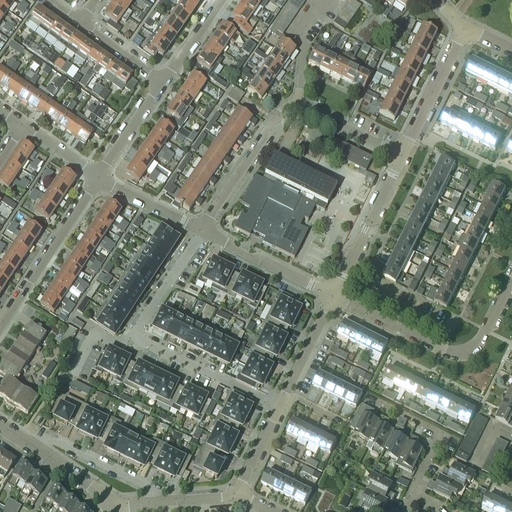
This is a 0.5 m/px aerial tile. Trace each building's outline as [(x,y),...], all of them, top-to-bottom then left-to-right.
[(0,0),(0,7),(8,13),(14,3),(9,0),(0,0)] [(129,19),(131,15),(126,12),(130,6),(121,0),(116,0),(111,7),(129,19)] [(190,18),(196,9),(183,0),(176,0),(175,2),(180,5),(177,10),(190,18)] [(183,0),(196,9),(202,0),(183,0)] [(251,17),(258,7),(247,0),(244,0),(239,8),(251,17)] [(263,11),(269,2),(266,0),(247,0),(258,7),(263,11)] [(282,9),(287,0),(282,0),(278,7),(282,9)] [(298,12),(302,7),(291,0),(288,5),(298,12)] [(357,12),(361,7),(351,0),(350,0),(347,5),(357,12)] [(405,10),(411,0),(396,0),(395,3),(405,10)] [(368,7),(374,11),(378,5),(372,1),(368,7)] [(25,11),(29,6),(22,2),(19,7),(25,11)] [(295,17),(298,12),(288,5),(285,10),(295,17)] [(354,17),(357,12),(347,5),(344,9),(354,17)] [(23,15),(25,11),(19,7),(16,11),(23,15)] [(125,24),(129,19),(111,7),(104,17),(117,26),(120,21),(125,24)] [(38,29),(40,26),(48,15),(38,8),(31,19),(28,22),(38,29)] [(236,21),(233,26),(248,36),(256,25),(249,20),(251,17),(239,8),(232,18),(236,21)] [(351,21),(354,17),(344,9),(340,14),(351,21)] [(183,28),(190,18),(177,10),(171,20),(183,28)] [(292,22),(295,17),(285,10),(281,15),(292,22)] [(347,26),(351,21),(340,14),(337,19),(347,26)] [(47,36),(50,33),(57,22),(48,15),(40,26),(38,29),(47,36)] [(268,29),(270,25),(275,19),(271,16),(272,16),(270,15),(265,21),(266,22),(263,26),(268,29)] [(288,27),(292,22),(281,15),(278,19),(288,27)] [(176,38),(183,28),(171,20),(166,16),(159,26),(176,38)] [(285,31),(288,27),(278,19),(275,24),(285,31)] [(344,31),(347,26),(337,19),(333,24),(344,31)] [(9,21),(5,25),(12,30),(15,25),(9,21)] [(118,33),(121,28),(110,21),(107,25),(118,33)] [(57,43),(59,40),(67,29),(57,22),(50,33),(47,36),(57,43)] [(282,36),(285,31),(275,24),(272,29),(282,36)] [(9,34),(12,30),(5,25),(2,30),(9,34)] [(233,46),(240,36),(223,25),(216,35),(229,43),(233,46)] [(153,36),(170,47),(176,38),(159,26),(158,26),(159,27),(153,36)] [(432,44),(437,33),(422,26),(416,37),(432,44)] [(66,51),(76,36),(67,29),(59,40),(57,43),(56,44),(66,51)] [(282,37),(282,36),(272,29),(269,32),(279,39),(281,36),(282,37)] [(222,53),(229,43),(216,35),(210,44),(222,53)] [(75,57),(86,42),(76,36),(66,51),(75,57)] [(157,54),(163,57),(170,47),(153,36),(152,36),(145,46),(142,51),(154,59),(157,54)] [(31,45),(34,41),(28,37),(25,41),(31,45)] [(426,55),(431,45),(432,44),(416,37),(411,48),(426,55)] [(28,49),(31,45),(25,41),(22,45),(28,49)] [(288,61),(295,51),(281,41),(274,52),(288,61)] [(84,64),(87,60),(95,49),(86,42),(75,57),(84,64)] [(248,42),(241,52),(249,57),(255,47),(248,42)] [(331,50),(335,45),(332,42),(328,47),(325,46),(322,52),(315,49),(308,64),(319,70),(327,54),(327,55),(330,49),(331,50)] [(210,44),(203,54),(220,66),(222,62),(218,59),(222,53),(210,44)] [(44,55),(47,50),(40,46),(37,50),(35,54),(41,59),(44,55)] [(421,66),(426,56),(426,55),(411,48),(406,59),(421,66)] [(97,67),(104,56),(95,49),(87,60),(97,67)] [(267,58),(265,60),(267,62),(281,71),(288,61),(274,52),(272,51),(267,58)] [(50,58),(49,58),(49,59),(46,62),(53,67),(58,60),(59,59),(52,54),(50,58)] [(203,54),(196,64),(205,70),(202,75),(213,82),(216,78),(216,77),(213,75),(220,66),(203,54)] [(330,75),(338,60),(327,55),(327,54),(319,70),(330,75)] [(352,86),(360,70),(354,68),(357,62),(353,61),(356,56),(352,54),(349,59),(351,60),(341,80),(352,86)] [(106,73),(114,63),(104,56),(97,67),(93,72),(88,79),(85,77),(82,81),(88,85),(95,74),(97,76),(101,70),(106,73)] [(341,80),(351,60),(349,59),(347,57),(344,63),(338,60),(330,75),(341,80)] [(0,68),(0,84),(7,74),(15,63),(16,61),(13,58),(11,61),(10,60),(3,71),(0,68)] [(415,77),(421,67),(421,66),(406,59),(400,70),(415,77)] [(477,78),(483,66),(472,60),(466,73),(477,78)] [(274,81),(280,74),(281,71),(267,62),(260,72),(274,81)] [(0,86),(8,93),(17,81),(12,77),(19,66),(15,63),(0,84),(0,86)] [(69,72),(72,67),(66,63),(63,68),(69,72)] [(112,86),(123,69),(114,63),(106,73),(102,79),(112,86)] [(371,76),(376,65),(371,63),(366,74),(360,70),(352,86),(363,91),(371,76)] [(488,84),(494,71),(483,66),(477,78),(488,84)] [(66,76),(69,72),(63,68),(60,72),(66,76)] [(130,94),(137,84),(131,79),(133,76),(123,69),(112,86),(121,93),(124,89),(130,94)] [(245,78),(248,75),(249,73),(244,69),(240,75),(245,78)] [(410,88),(415,78),(415,77),(400,70),(395,81),(410,88)] [(499,89),(505,76),(494,71),(488,84),(499,89)] [(254,76),(253,78),(251,80),(267,91),(274,81),(260,72),(256,77),(254,76)] [(389,78),(377,72),(376,74),(372,84),(377,87),(382,77),(388,80),(389,78)] [(18,99),(34,76),(30,73),(22,84),(17,81),(8,93),(18,99)] [(57,93),(65,81),(57,75),(53,82),(57,84),(53,89),(49,86),(44,93),(53,99),(58,93),(57,93)] [(81,79),(76,75),(73,80),(77,84),(81,79)] [(199,93),(206,84),(193,75),(187,85),(199,93)] [(253,78),(248,75),(245,78),(250,82),(248,84),(251,86),(246,92),(260,102),(267,91),(251,80),(253,78)] [(27,106),(36,94),(31,90),(38,79),(34,76),(18,99),(27,106)] [(510,94),(511,89),(511,79),(505,76),(499,89),(510,94)] [(85,89),(87,86),(88,85),(82,81),(79,85),(85,89)] [(220,81),(217,85),(226,91),(229,87),(220,81)] [(405,99),(410,89),(410,88),(395,81),(390,92),(405,99)] [(192,103),(199,93),(187,85),(180,95),(192,103)] [(80,91),(74,86),(70,92),(76,96),(80,91)] [(237,105),(244,95),(234,88),(227,98),(237,105)] [(107,98),(110,94),(104,90),(101,94),(107,98)] [(399,110),(404,100),(405,99),(390,92),(384,103),(399,110)] [(37,113),(45,100),(36,94),(27,106),(37,113)] [(104,102),(107,98),(101,94),(98,98),(104,102)] [(459,102),(462,96),(456,94),(453,99),(459,102)] [(190,116),(193,112),(189,109),(192,103),(180,95),(173,104),(186,113),(190,116)] [(46,119),(55,107),(45,100),(37,113),(46,119)] [(223,112),(228,104),(225,102),(219,110),(223,112)] [(56,126),(70,106),(65,103),(60,111),(55,107),(46,119),(56,126)] [(69,117),(76,106),(72,103),(70,106),(56,126),(66,133),(74,120),(69,117)] [(394,121),(399,110),(384,103),(379,114),(394,121)] [(84,127),(75,139),(85,146),(91,137),(93,134),(97,129),(91,125),(96,119),(100,113),(103,116),(108,110),(99,104),(91,116),(84,127)] [(190,116),(186,113),(173,104),(167,114),(179,123),(182,118),(187,121),(190,116)] [(254,128),(256,123),(237,110),(230,121),(245,131),(249,125),(254,128)] [(452,129),(458,117),(447,111),(441,124),(452,129)] [(79,124),(74,120),(66,133),(75,139),(84,127),(91,116),(87,113),(79,124)] [(214,125),(220,116),(216,114),(210,122),(214,125)] [(178,129),(182,124),(171,117),(167,122),(178,129)] [(463,135),(469,122),(458,117),(452,129),(463,135)] [(243,144),(244,142),(240,138),(245,131),(230,121),(223,131),(238,141),(243,144)] [(208,133),(214,125),(210,122),(205,131),(208,133)] [(473,140),(480,127),(469,122),(463,135),(473,140)] [(166,142),(173,132),(160,123),(153,133),(166,142)] [(484,145),(490,133),(480,127),(473,140),(484,145)] [(243,144),(238,141),(223,131),(216,141),(231,151),(236,143),(241,146),(243,144)] [(159,152),(164,156),(171,161),(174,157),(162,149),(166,142),(153,133),(146,143),(159,152)] [(192,133),(187,141),(191,145),(197,136),(192,133)] [(495,151),(502,138),(490,133),(484,145),(495,151)] [(200,145),(206,137),(202,135),(197,143),(200,145)] [(175,140),(182,145),(185,140),(178,136),(175,140)] [(365,172),(372,159),(328,137),(321,151),(365,172)] [(229,165),(230,162),(226,159),(231,151),(216,141),(209,151),(224,161),(229,165)] [(27,162),(34,152),(21,143),(15,153),(27,162)] [(153,162),(159,152),(146,143),(139,153),(153,162)] [(194,153),(200,145),(197,143),(191,151),(194,153)] [(229,165),(224,161),(209,151),(202,162),(217,172),(222,164),(227,167),(229,165)] [(21,171),(27,162),(15,153),(8,163),(21,171)] [(149,168),(153,162),(139,153),(133,163),(146,173),(149,168)] [(186,166),(192,158),(188,155),(183,163),(186,166)] [(168,165),(171,161),(164,156),(161,160),(168,165)] [(337,187),(274,156),(264,176),(266,176),(263,181),(255,177),(241,205),(249,209),(245,217),(241,215),(234,230),(249,237),(252,232),(265,239),(263,243),(275,250),(294,259),(308,232),(299,228),(303,219),(308,222),(315,207),(324,212),(327,206),(327,207),(337,187)] [(449,176),(455,165),(442,159),(437,170),(449,176)] [(38,169),(41,164),(35,160),(32,165),(38,169)] [(215,185),(216,183),(212,179),(217,172),(202,162),(195,172),(210,182),(215,185)] [(14,181),(21,171),(8,163),(2,173),(14,181)] [(139,183),(146,173),(133,163),(125,174),(139,183)] [(180,174),(186,166),(183,163),(177,172),(180,174)] [(35,173),(38,169),(32,165),(30,169),(35,173)] [(50,179),(53,174),(47,170),(44,175),(50,179)] [(444,187),(449,177),(449,176),(437,170),(431,181),(444,187)] [(69,191),(76,181),(62,172),(55,182),(69,191)] [(154,172),(151,176),(157,180),(160,176),(154,172)] [(215,185),(210,182),(195,172),(188,182),(203,192),(208,184),(213,187),(215,185)] [(25,188),(19,184),(14,181),(2,173),(0,175),(0,185),(8,191),(11,185),(23,193),(25,188)] [(372,186),(376,178),(368,174),(364,182),(372,186)] [(47,183),(50,179),(44,175),(41,179),(47,183)] [(172,186),(178,178),(174,175),(169,184),(172,186)] [(154,185),(157,180),(151,176),(148,181),(154,185)] [(25,188),(28,184),(22,180),(19,184),(25,188)] [(439,198),(444,187),(431,181),(426,192),(439,198)] [(62,201),(69,192),(69,191),(55,182),(49,192),(62,201)] [(201,206),(202,203),(198,200),(203,192),(188,182),(181,192),(196,202),(201,206)] [(166,194),(172,186),(169,184),(163,192),(166,194)] [(501,202),(506,191),(493,184),(488,195),(501,202)] [(31,195),(55,211),(62,201),(49,192),(45,198),(34,191),(31,195)] [(201,206),(196,202),(181,192),(172,206),(178,211),(180,209),(182,210),(182,208),(189,213),(194,205),(199,208),(201,206)] [(433,209),(439,198),(426,192),(421,202),(433,209)] [(55,211),(31,195),(28,200),(39,207),(35,213),(49,222),(55,211)] [(495,213),(501,202),(488,195),(483,206),(495,213)] [(0,203),(12,212),(16,207),(0,196),(0,203)] [(428,219),(433,209),(421,202),(415,213),(428,219)] [(114,223),(121,212),(107,203),(101,214),(114,223)] [(490,223),(495,213),(483,206),(477,217),(490,223)] [(423,230),(428,220),(428,219),(415,213),(410,224),(423,230)] [(107,233),(107,232),(114,223),(101,214),(94,224),(107,233)] [(485,234),(490,223),(477,217),(472,228),(485,234)] [(137,231),(143,222),(138,219),(132,227),(137,231)] [(125,230),(128,225),(122,221),(119,226),(125,230)] [(440,226),(429,221),(427,225),(439,230),(438,231),(443,233),(446,228),(441,226),(440,226)] [(16,231),(18,227),(13,223),(10,227),(16,231)] [(34,244),(41,233),(28,224),(21,235),(34,244)] [(112,250),(115,246),(103,239),(107,233),(94,224),(87,234),(106,246),(112,250)] [(418,241),(423,231),(423,230),(410,224),(405,235),(418,241)] [(122,234),(125,230),(119,226),(116,230),(122,234)] [(12,236),(16,231),(10,227),(7,232),(12,236)] [(479,245),(485,234),(472,228),(467,238),(479,245)] [(166,232),(161,229),(153,241),(168,251),(171,247),(173,248),(178,240),(174,237),(175,235),(167,230),(166,232)] [(448,244),(451,237),(454,232),(449,230),(446,235),(443,241),(448,244)] [(112,250),(106,246),(87,234),(80,244),(94,253),(98,247),(109,255),(112,250)] [(18,239),(14,245),(28,254),(34,244),(21,235),(18,239)] [(412,252),(417,242),(418,241),(405,235),(399,245),(412,252)] [(479,245),(467,238),(465,241),(461,239),(456,248),(461,250),(461,249),(474,256),(479,245)] [(164,261),(167,257),(166,255),(168,251),(153,241),(147,250),(164,261)] [(91,258),(94,253),(80,244),(74,254),(87,263),(93,267),(98,270),(101,266),(95,262),(96,261),(91,258)] [(21,264),(27,254),(28,254),(14,245),(7,255),(21,264)] [(407,263),(412,252),(399,245),(394,256),(407,263)] [(161,266),(164,261),(147,250),(143,247),(137,256),(156,269),(159,265),(161,266)] [(469,267),(474,256),(461,249),(461,250),(456,260),(469,267)] [(80,273),(81,273),(87,263),(74,254),(67,264),(80,273)] [(14,274),(20,265),(21,264),(7,255),(1,265),(14,274)] [(152,279),(155,275),(154,274),(156,269),(137,256),(131,265),(152,279)] [(402,273),(407,263),(394,256),(389,267),(402,273)] [(463,277),(469,267),(456,260),(451,271),(463,277)] [(224,264),(217,261),(216,263),(213,261),(209,270),(204,267),(196,282),(204,286),(206,282),(213,286),(224,264)] [(74,284),(79,287),(85,291),(88,287),(76,279),(80,273),(67,264),(60,275),(74,284)] [(109,273),(113,268),(108,264),(104,270),(109,273)] [(226,296),(236,276),(231,274),(233,271),(230,269),(231,268),(224,264),(213,286),(211,289),(226,296)] [(0,279),(7,284),(14,274),(1,265),(0,266),(0,279)] [(149,284),(152,279),(131,265),(125,274),(144,287),(147,283),(149,284)] [(95,275),(98,270),(93,267),(90,271),(95,275)] [(396,284),(401,274),(402,273),(389,267),(383,278),(396,284)] [(458,288),(463,277),(451,271),(445,282),(458,288)] [(140,297),(143,293),(142,292),(144,287),(125,274),(119,283),(140,297)] [(85,291),(79,287),(74,284),(60,275),(53,285),(67,294),(71,288),(82,295),(85,291)] [(101,285),(105,278),(101,275),(96,282),(101,285)] [(253,279),(246,275),(245,277),(242,276),(241,278),(236,276),(226,296),(234,300),(235,297),(242,300),(253,279)] [(255,311),(263,296),(258,294),(262,285),(259,284),(260,282),(253,279),(242,300),(249,304),(247,307),(255,311)] [(453,299),(458,288),(445,282),(440,293),(453,299)] [(137,303),(140,297),(119,283),(113,292),(132,305),(135,301),(137,303)] [(95,294),(99,287),(95,284),(91,290),(95,294)] [(68,303),(63,299),(67,294),(53,285),(47,295),(60,304),(65,307),(71,311),(74,307),(68,303)] [(413,293),(416,287),(411,285),(408,291),(413,293)] [(447,310),(453,299),(440,293),(432,288),(426,300),(434,303),(447,310)] [(91,301),(95,294),(91,290),(86,298),(91,301)] [(128,315),(131,311),(130,310),(132,305),(113,292),(107,301),(128,315)] [(297,321),(300,314),(299,313),(300,310),(297,309),(300,304),(298,303),(279,294),(275,301),(278,303),(275,310),(297,321)] [(53,314),(60,304),(47,295),(40,305),(53,314)] [(89,302),(84,299),(81,304),(85,307),(89,302)] [(125,320),(128,315),(107,301),(101,310),(121,323),(123,319),(125,320)] [(68,315),(71,311),(65,307),(62,312),(68,315)] [(293,328),(297,321),(275,310),(272,308),(265,323),(285,333),(288,328),(290,330),(292,327),(293,328)] [(114,337),(120,329),(118,328),(121,323),(101,310),(94,321),(99,323),(97,326),(114,337)] [(153,329),(166,336),(175,318),(175,317),(177,313),(170,310),(168,314),(162,311),(161,312),(159,316),(158,315),(153,324),(155,324),(153,329)] [(218,312),(215,317),(221,320),(224,315),(218,312)] [(176,341),(187,318),(177,313),(175,317),(175,318),(166,336),(176,341)] [(224,315),(221,320),(227,323),(230,318),(224,315)] [(195,327),(197,323),(187,318),(176,341),(186,346),(195,327)] [(81,331),(84,326),(74,320),(71,324),(81,331)] [(249,323),(245,332),(251,334),(255,326),(249,323)] [(283,350),(286,343),(284,342),(286,339),(283,338),(285,333),(265,323),(261,330),(264,332),(261,339),(283,350)] [(349,341),(356,328),(345,323),(338,336),(349,341)] [(41,329),(33,324),(31,326),(30,325),(22,333),(24,334),(23,335),(39,345),(46,336),(40,332),(41,329)] [(204,332),(195,350),(205,355),(214,337),(216,331),(206,326),(204,332)] [(204,332),(195,327),(186,346),(195,350),(204,332)] [(68,347),(76,332),(67,328),(60,343),(68,347)] [(360,347),(366,334),(356,328),(349,341),(360,347)] [(215,360),(226,337),(226,336),(216,331),(214,337),(205,355),(215,360)] [(371,352),(377,339),(366,334),(360,347),(371,352)] [(14,344),(12,348),(30,360),(35,352),(38,354),(40,351),(37,349),(39,345),(23,335),(16,345),(14,344)] [(226,336),(226,337),(215,360),(228,366),(237,348),(235,347),(237,342),(226,336)] [(283,350),(261,339),(257,346),(254,344),(250,352),(265,359),(267,355),(276,359),(277,356),(279,357),(283,350)] [(381,357),(388,345),(377,339),(371,352),(381,357)] [(24,368),(30,360),(12,348),(9,352),(11,354),(4,364),(20,374),(22,372),(25,374),(28,370),(24,368)] [(331,348),(329,353),(340,359),(343,353),(337,351),(331,348)] [(109,375),(120,353),(113,350),(112,352),(109,350),(108,353),(103,350),(92,371),(100,375),(102,371),(109,375)] [(268,379),(272,372),(270,371),(271,368),(263,364),(265,359),(250,352),(247,360),(250,361),(246,368),(268,379)] [(122,385),(132,365),(127,362),(129,360),(126,359),(127,357),(120,353),(109,375),(116,378),(114,382),(122,385)] [(234,355),(231,360),(237,363),(240,358),(234,355)] [(356,367),(362,370),(364,364),(356,360),(354,365),(356,366),(356,367)] [(342,369),(345,364),(339,361),(336,367),(342,369)] [(3,365),(2,364),(1,364),(0,367),(0,375),(1,377),(0,378),(4,381),(5,378),(14,384),(20,374),(4,364),(3,365)] [(137,367),(132,365),(122,385),(129,389),(136,393),(149,368),(142,364),(141,366),(138,365),(137,367)] [(364,364),(362,370),(367,372),(370,367),(364,364)] [(154,370),(149,368),(136,393),(137,393),(139,390),(148,394),(157,374),(153,372),(154,370)] [(268,379),(246,368),(243,375),(240,373),(236,381),(256,392),(259,387),(261,388),(263,385),(265,386),(268,379)] [(394,386),(401,373),(390,368),(383,381),(394,386)] [(360,372),(358,377),(365,381),(367,376),(366,375),(360,372)] [(405,391),(411,379),(401,373),(394,386),(405,391)] [(162,376),(157,374),(148,394),(156,398),(155,401),(156,402),(168,377),(163,375),(162,376)] [(324,392),(330,379),(319,374),(313,386),(324,392)] [(156,402),(170,409),(181,389),(176,386),(177,384),(174,382),(175,381),(168,377),(156,402)] [(9,407),(21,389),(14,384),(5,378),(4,381),(0,386),(0,398),(7,403),(6,405),(9,407)] [(334,397),(341,384),(330,379),(324,392),(334,397)] [(416,397),(422,384),(411,379),(405,391),(416,397)] [(90,391),(75,383),(67,387),(88,397),(90,391)] [(345,403),(351,390),(341,384),(334,397),(345,403)] [(427,402),(433,390),(422,384),(416,397),(427,402)] [(197,392),(190,388),(189,390),(186,388),(185,391),(181,389),(170,409),(178,413),(180,410),(186,413),(197,392)] [(29,394),(21,389),(9,407),(14,410),(15,408),(27,416),(38,400),(33,397),(35,394),(32,391),(29,394)] [(362,395),(351,390),(345,403),(356,408),(362,395)] [(437,408),(444,395),(433,390),(427,402),(437,408)] [(200,424),(210,403),(205,401),(206,398),(203,397),(204,395),(197,392),(186,413),(193,417),(192,420),(200,424)] [(250,411),(251,408),(248,407),(251,402),(230,392),(223,407),(226,408),(248,419),(251,412),(250,411)] [(393,402),(396,397),(390,394),(388,399),(393,402)] [(448,413),(454,400),(444,395),(437,408),(448,413)] [(73,427),(83,406),(65,397),(60,408),(59,410),(56,409),(53,417),(55,418),(54,421),(67,427),(67,425),(73,428),(73,427)] [(130,406),(132,402),(120,397),(119,400),(130,406)] [(511,415),(511,401),(506,399),(501,410),(511,415)] [(459,418),(465,406),(454,400),(448,413),(459,418)] [(420,415),(422,411),(417,409),(418,407),(412,404),(409,410),(420,415)] [(370,442),(371,441),(370,440),(379,422),(371,419),(375,412),(362,405),(350,429),(361,434),(359,437),(369,442),(370,442)] [(85,438),(96,417),(89,413),(91,410),(83,406),(73,427),(78,429),(77,432),(79,433),(79,435),(85,438)] [(470,424),(476,411),(465,406),(459,418),(470,424)] [(226,408),(223,415),(220,413),(216,421),(236,431),(239,427),(241,428),(243,425),(244,426),(248,419),(226,408)] [(511,428),(511,415),(501,410),(495,421),(511,428)] [(485,427),(487,422),(477,416),(474,422),(485,427)] [(103,420),(96,417),(85,438),(92,442),(93,440),(96,441),(98,439),(102,441),(112,420),(105,417),(103,420)] [(381,417),(379,422),(370,440),(371,441),(370,442),(369,442),(366,449),(371,452),(374,447),(384,452),(385,450),(393,432),(386,428),(389,421),(381,417)] [(124,434),(125,431),(118,427),(120,424),(112,420),(102,441),(102,442),(106,444),(104,449),(107,451),(106,452),(113,456),(123,434),(124,434)] [(234,448),(237,441),(235,440),(237,437),(234,436),(236,431),(216,421),(212,429),(215,430),(212,437),(234,448)] [(298,439),(304,426),(293,421),(287,433),(298,439)] [(482,432),(485,427),(474,422),(472,427),(482,432)] [(309,444),(315,431),(304,426),(298,439),(309,444)] [(463,436),(465,431),(455,426),(452,431),(463,436)] [(399,462),(400,460),(399,460),(408,442),(400,438),(404,431),(396,427),(393,432),(385,450),(390,453),(388,456),(399,462)] [(480,437),(482,432),(472,427),(469,432),(480,437)] [(320,450),(326,437),(315,431),(309,444),(320,450)] [(477,443),(480,437),(469,432),(466,437),(477,443)] [(123,459),(127,452),(133,439),(124,434),(123,434),(113,456),(118,459),(119,457),(123,459)] [(413,471),(423,451),(415,447),(418,440),(411,436),(408,442),(399,460),(400,460),(405,462),(403,466),(413,471)] [(201,450),(205,452),(216,458),(219,453),(227,457),(228,454),(230,455),(234,448),(212,437),(209,444),(205,442),(201,450)] [(330,455),(337,442),(326,437),(320,450),(330,455)] [(474,448),(477,443),(466,437),(464,443),(474,448)] [(132,465),(143,444),(133,439),(127,452),(123,459),(128,461),(127,463),(132,465)] [(198,441),(192,439),(190,444),(195,447),(198,441)] [(506,450),(508,445),(497,439),(495,445),(506,450)] [(153,459),(161,444),(153,441),(150,447),(143,444),(132,465),(139,469),(140,467),(143,469),(149,457),(153,459)] [(472,453),(474,448),(464,443),(461,448),(472,453)] [(163,477),(175,451),(161,444),(153,459),(151,465),(155,467),(154,470),(157,471),(156,473),(163,477)] [(503,456),(506,450),(495,445),(492,450),(503,456)] [(469,458),(472,453),(461,448),(458,453),(469,458)] [(289,457),(292,451),(286,449),(284,454),(289,457)] [(216,458),(205,452),(201,450),(200,453),(193,467),(204,472),(203,473),(206,475),(204,477),(212,481),(213,478),(216,480),(222,467),(214,463),(216,458)] [(500,461),(503,456),(492,450),(489,456),(500,461)] [(182,455),(175,451),(163,477),(170,480),(171,478),(174,480),(175,477),(180,480),(190,459),(182,455)] [(0,477),(3,480),(15,462),(0,452),(0,477)] [(466,464),(469,458),(458,453),(456,459),(466,464)] [(498,466),(500,461),(489,456),(487,461),(498,466)] [(285,465),(288,459),(282,457),(280,462),(285,465)] [(291,467),(293,462),(288,459),(285,465),(291,467)] [(311,467),(313,462),(308,459),(305,465),(311,467)] [(495,472),(498,466),(487,461),(484,466),(495,472)] [(33,474),(34,472),(20,464),(6,486),(12,490),(13,490),(14,490),(14,489),(15,489),(18,483),(25,487),(33,474)] [(475,475),(455,465),(451,473),(444,469),(440,478),(441,478),(442,478),(461,487),(461,488),(464,489),(467,484),(470,485),(475,475)] [(492,477),(495,472),(484,466),(481,471),(492,477)] [(273,490),(279,477),(268,472),(262,485),(273,490)] [(47,483),(33,474),(25,487),(19,497),(25,500),(26,500),(27,500),(27,499),(31,493),(38,497),(47,483)] [(392,504),(395,498),(396,496),(389,493),(393,485),(373,475),(367,486),(371,487),(368,492),(387,502),(392,504)] [(283,495),(290,483),(279,477),(273,490),(283,495)] [(461,487),(442,478),(441,478),(438,486),(430,482),(427,490),(450,502),(453,496),(456,498),(461,488),(461,487)] [(409,484),(404,481),(401,487),(407,489),(409,484)] [(294,501),(300,488),(290,483),(283,495),(294,501)] [(66,498),(67,496),(53,488),(39,510),(42,511),(47,511),(51,506),(58,510),(66,498)] [(305,506),(311,493),(300,488),(294,501),(305,506)] [(387,502),(368,492),(363,503),(366,505),(364,510),(367,511),(366,511),(387,511),(384,510),(387,502)] [(489,511),(493,511),(499,501),(488,495),(481,508),(489,511)] [(80,506),(66,498),(58,510),(56,511),(75,511),(78,508),(80,506)] [(8,501),(6,505),(17,511),(18,511),(21,507),(8,501)] [(506,511),(510,506),(499,501),(493,511),(506,511)]
